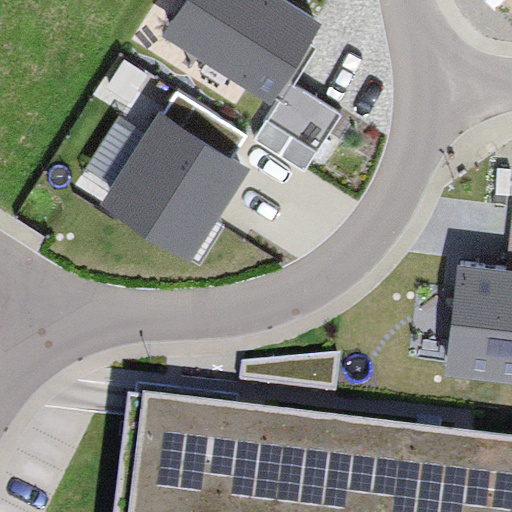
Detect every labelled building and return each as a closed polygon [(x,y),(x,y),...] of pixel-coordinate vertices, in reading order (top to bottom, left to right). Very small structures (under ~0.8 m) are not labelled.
[(50,4),(44,0),(0,0),(0,155),(20,168),(75,82),(22,50),(50,4)] [(312,0),(173,0),(163,17),(275,84),(320,5),(312,0)] [(162,86),(104,179),(194,247),(253,147),(162,86)] [(275,134),(313,157),(341,113),(303,90),(275,134)] [(453,356),(511,365),(511,264),(467,258),(453,356)] [(511,511),(511,430),(124,385),(108,511),(511,511)]
